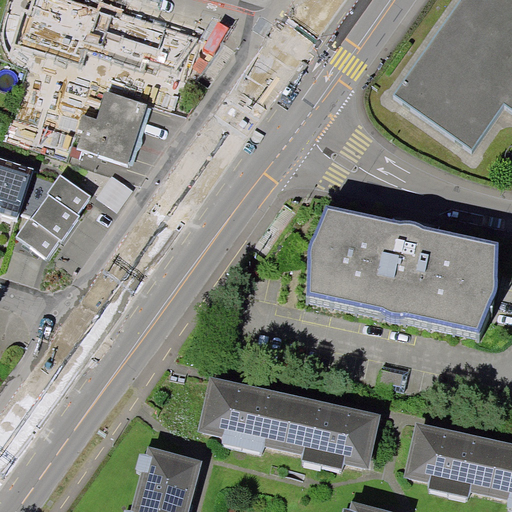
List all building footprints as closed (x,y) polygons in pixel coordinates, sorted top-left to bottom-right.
[(204,47),(58,0),(39,0),(31,23),(48,29),(50,23),(80,33),(73,53),(122,69),(129,50),(140,54),(138,60),(148,64),(141,86),(147,88),(146,94),(176,104),(204,47)] [(511,0),(458,0),(388,100),(468,156),(500,110),(511,118),(511,0)] [(148,104),(106,91),(97,119),(83,115),(79,128),(83,130),(77,148),(129,164),(147,106),(148,104)] [(147,106),(129,164),(133,166),(137,151),(138,149),(141,146),(142,142),(142,139),(141,137),(151,107),(147,106)] [(0,157),(0,206),(20,213),(33,168),(0,157)] [(28,218),(15,235),(44,257),(58,239),(63,243),(83,217),(77,213),(90,196),(61,174),(49,191),(53,194),(33,221),(28,218)] [(496,261),(328,225),(311,265),(310,309),(478,344),(495,305),(496,261)] [(204,380),(193,432),(361,469),(373,417),(204,380)] [(511,504),(511,447),(408,425),(396,480),(511,504)] [(128,511),(178,511),(191,465),(145,453),(128,511)]
